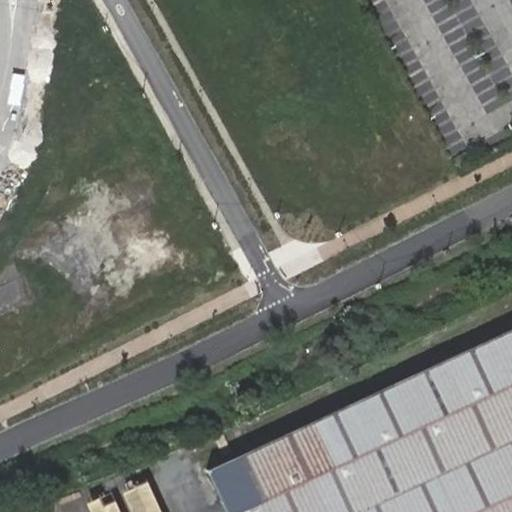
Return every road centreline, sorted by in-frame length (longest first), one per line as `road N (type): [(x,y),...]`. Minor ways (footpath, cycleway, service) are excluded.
road 1 (unclassified): [(113,0),(286,313)]
road 2 (unclassified): [(0,446),(286,313)]
road 3 (unclassified): [(286,313),(511,201)]
